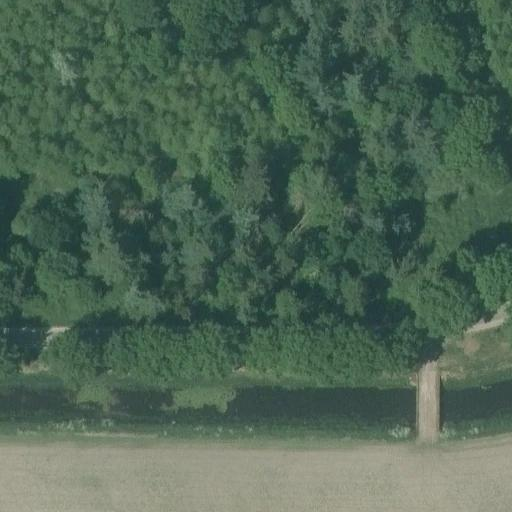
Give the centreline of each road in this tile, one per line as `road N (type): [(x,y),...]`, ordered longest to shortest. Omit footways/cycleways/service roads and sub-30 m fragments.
road 1 (unclassified): [(0,337),(311,335),(421,324),(511,301)]
road 2 (track): [(421,324),(428,447)]
